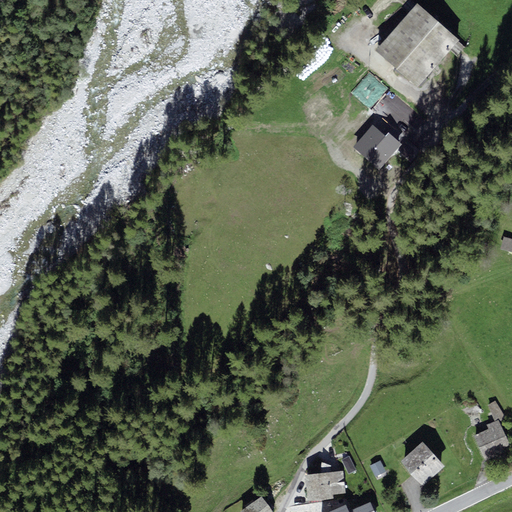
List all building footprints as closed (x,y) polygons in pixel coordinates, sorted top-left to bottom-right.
[(419,86),(459,39),(418,4),(376,51),(419,86)] [(389,92),(368,73),(351,93),(372,111),(389,92)] [(495,401),(487,406),(495,422),(498,420),(499,422),(505,417),(495,401)] [(487,425),(489,428),(473,435),(485,462),(505,453),(503,449),(510,446),(499,422),(498,420),(495,422),(487,425)] [(444,466),(422,442),(400,462),(423,486),(444,466)] [(386,472),(380,461),(370,466),(375,477),(386,472)] [(321,463),(320,474),(330,473),(331,466),(321,463)] [(317,474),(321,500),(333,499),(332,495),(346,493),(343,472),(330,473),(320,474),(317,474)] [(317,474),(304,475),(308,502),(321,500),(317,474)] [(272,511),(261,497),(239,511),(272,511)] [(376,511),(371,501),(348,511),(346,505),(329,511),(376,511)]
